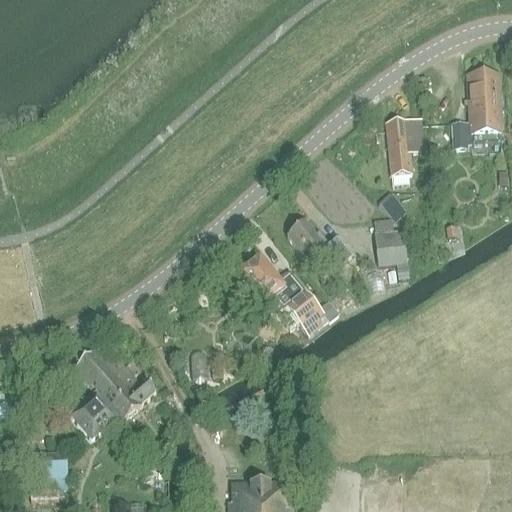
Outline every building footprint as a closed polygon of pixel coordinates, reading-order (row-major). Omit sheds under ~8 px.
[(470,138),(502,137),(499,76),(467,78),(470,138)] [(423,150),(420,123),(386,126),(391,180),(412,178),(409,151),(423,150)] [(452,128),(454,154),(467,153),(466,127),(452,128)] [(378,209),(393,224),(404,214),(390,198),(378,209)] [(355,261),(340,242),(330,250),(319,237),(317,239),(306,225),(298,232),(294,232),(290,235),(289,239),(287,240),(309,268),(321,258),(330,269),(336,264),(342,271),(355,261)] [(407,268),(404,235),(375,237),(378,270),(407,268)] [(286,310),(299,327),(309,338),(327,324),(319,314),(289,277),(278,285),(260,262),(250,270),(246,270),(243,272),(242,276),(239,278),(263,308),(273,300),(283,313),(286,310)] [(283,313),(273,300),(263,308),(273,320),(277,317),(290,334),(299,327),(286,310),(283,313)] [(120,428),(153,400),(143,389),(142,390),(105,348),(73,374),(96,400),(70,422),(92,447),(117,424),(120,428)] [(238,448),(213,452),(214,461),(239,458),(238,448)] [(16,484),(32,483),(33,494),(68,492),(66,457),(0,460),(0,501),(16,500),(16,484)] [(354,466),(339,465),(337,488),(352,489),(354,466)] [(288,487),(232,489),(232,507),(228,507),(228,511),(292,511),(292,509),(289,509),(288,487)]
